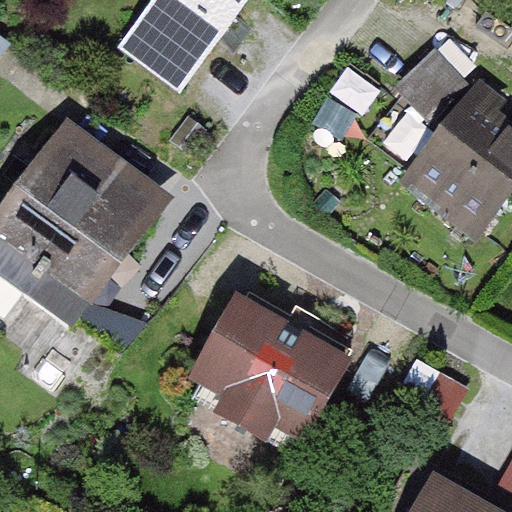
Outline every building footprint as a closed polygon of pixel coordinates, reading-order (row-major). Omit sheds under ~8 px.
[(252,0),(163,0),(125,52),(183,95),(252,0)] [(0,65),(16,44),(0,31),(0,65)] [(414,181),(481,233),(511,193),(511,138),(486,118),(497,102),(483,92),(477,101),(437,60),(406,90),(450,135),(414,181)] [(0,259),(84,313),(157,198),(41,125),(0,188),(0,259)] [(348,363),(220,297),(171,394),(298,459),(348,363)] [(387,511),(511,511),(511,482),(437,435),(387,511)] [(511,476),(511,451),(501,469),(511,476)]
